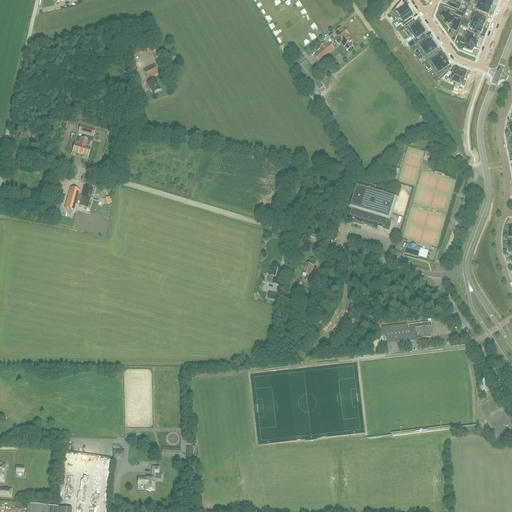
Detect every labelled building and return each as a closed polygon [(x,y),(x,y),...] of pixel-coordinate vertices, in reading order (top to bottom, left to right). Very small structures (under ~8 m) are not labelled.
[(445,0),(445,1),(449,2),(447,6),(450,7),(458,10),(460,6),(457,5),(458,0),(445,0)] [(488,0),(480,0),(479,3),(479,4),(491,8),(492,5),(493,1),(490,1),(488,0)] [(398,11),(395,13),(398,17),(397,18),(398,19),(399,18),(400,17),(409,11),(410,10),(406,5),(405,6),(403,3),(402,1),(396,8),(398,11)] [(491,8),(479,4),(479,3),(476,2),(475,5),(478,6),(477,10),(488,14),(489,11),(490,11),(491,8)] [(409,11),(400,17),(406,25),(414,20),(412,17),(413,16),(409,11)] [(448,11),(445,13),(444,11),(439,15),(445,24),(447,23),(448,25),(451,23),(453,24),(453,25),(451,29),(457,31),(458,27),(461,21),(453,18),(448,11)] [(473,13),(472,16),(475,17),(473,23),(483,27),(484,24),(484,25),(486,21),(483,20),(484,17),(473,13)] [(411,23),(405,28),(407,31),(409,30),(412,35),(422,28),(421,27),(422,26),(420,23),(419,24),(418,23),(417,24),(413,27),(411,23)] [(473,23),(469,32),(477,35),(478,32),(480,33),(481,33),(483,29),(482,29),(483,27),(473,23)] [(345,33),(346,32),(344,29),(343,30),(341,28),(335,33),(338,37),(335,40),(339,45),(341,43),(344,47),(345,46),(348,49),(351,47),(348,43),(352,41),(347,35),(345,33)] [(422,28),(412,35),(415,39),(414,41),(416,44),(422,40),(420,37),(424,34),(425,33),(425,32),(426,32),(423,28),(423,29),(422,28)] [(139,36),(145,47),(152,43),(146,32),(139,36)] [(464,32),(463,36),(467,38),(465,44),(466,45),(465,49),(466,49),(466,50),(470,52),(470,51),(472,51),(473,48),(475,48),(477,43),(476,43),(475,42),(476,41),(472,39),(473,36),(464,32)] [(416,44),(419,48),(420,47),(424,51),(433,44),(433,43),(431,39),(430,40),(430,39),(428,41),(425,43),(422,40),(416,44)] [(321,47),(323,49),(315,56),(319,61),(334,49),(329,44),(327,46),(325,43),(321,47)] [(433,44),(424,51),(427,56),(425,57),(427,60),(434,55),(432,53),(435,50),(437,49),(436,49),(437,48),(435,45),(434,45),(433,44)] [(151,49),(156,61),(162,58),(157,46),(151,49)] [(131,59),(144,51),(141,47),(128,54),(131,59)] [(167,63),(178,59),(177,54),(166,58),(167,63)] [(436,55),(428,61),(430,64),(432,63),(435,68),(446,60),(443,57),(443,58),(441,55),(440,56),(438,58),(436,55)] [(317,77),(305,61),(304,58),(294,66),(308,84),(317,77)] [(446,60),(435,68),(439,73),(437,74),(440,78),(447,71),(445,68),(448,67),(449,66),(447,64),(448,63),(446,60)] [(127,76),(137,69),(133,64),(123,71),(127,76)] [(153,93),(161,90),(155,79),(154,79),(152,75),(158,73),(154,66),(144,71),(147,78),(148,78),(150,82),(147,83),(149,87),(150,87),(153,93)] [(449,72),(442,79),(448,82),(449,80),(456,83),(460,72),(459,72),(459,71),(455,70),(455,71),(454,70),(453,74),(449,72)] [(460,72),(456,83),(461,85),(460,87),(464,89),(467,81),(464,80),(466,75),(466,74),(462,72),(462,73),(460,72)] [(324,86),(317,77),(308,84),(314,94),(324,86)] [(80,126),(79,132),(93,136),(95,129),(80,126)] [(76,144),(73,152),(88,156),(90,148),(89,147),(86,146),(88,140),(81,139),(80,144),(77,143),(76,144)] [(52,182),(65,185),(67,177),(55,174),(52,182)] [(390,219),(397,196),(374,190),(376,186),(361,181),(360,185),(356,184),(349,207),(352,208),(349,217),(355,219),(354,223),(363,226),(363,225),(373,228),(373,227),(374,228),(376,227),(377,225),(383,227),(383,229),(389,230),(392,220),(390,219)] [(70,188),(64,208),(74,211),(76,204),(79,205),(79,206),(87,208),(93,189),(84,187),(82,196),(79,195),(80,190),(70,188)] [(53,200),(49,214),(57,216),(61,202),(53,200)] [(110,237),(112,219),(103,218),(101,236),(110,237)] [(418,258),(418,256),(421,248),(417,247),(417,246),(410,244),(410,245),(407,244),(404,254),(418,258)] [(282,271),(278,269),(279,267),(278,266),(278,265),(275,265),(274,265),(271,264),(268,275),(273,276),(271,283),(278,285),(282,271)] [(309,277),(313,266),(306,264),(303,273),(307,275),(305,278),(306,279),(306,280),(308,281),(307,284),(311,285),(313,278),(309,277)] [(278,301),(279,296),(268,293),(266,297),(278,301)] [(430,327),(432,327),(431,322),(408,325),(409,328),(407,328),(407,324),(382,327),(383,335),(386,334),(387,343),(395,342),(395,343),(398,343),(398,342),(417,340),(417,339),(431,338),(430,327)] [(123,452),(114,452),(113,460),(123,460),(123,452)] [(159,474),(159,467),(152,467),(152,478),(146,478),(138,478),(138,484),(146,484),(146,490),(148,490),(149,491),(151,492),(152,490),(155,490),(155,473),(159,474)] [(0,488),(0,495),(10,496),(11,490),(4,489),(0,488)]
